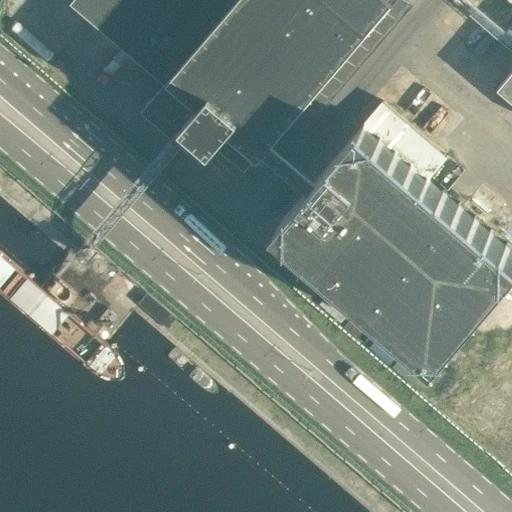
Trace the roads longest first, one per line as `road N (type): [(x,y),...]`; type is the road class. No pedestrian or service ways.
road 1 (primary): [(503,511),(0,76)]
road 2 (primary): [(0,138),(442,511)]
